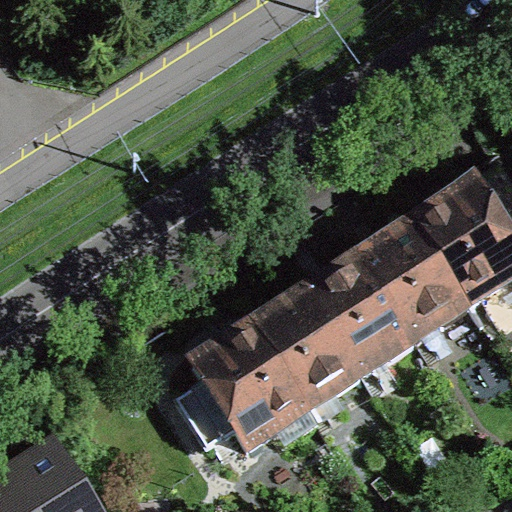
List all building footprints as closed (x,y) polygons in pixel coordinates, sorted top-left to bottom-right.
[(511,221),(511,193),(499,173),(424,220),(415,226),(469,311),(481,303),(511,283),(511,244),(502,228),(511,221)] [(361,261),(415,345),(469,311),(415,226),(369,256),(361,261)] [(336,273),(332,280),(314,291),(307,296),(361,380),(415,345),(361,261),(358,263),(350,263),(342,267),(336,273)] [(361,380),(307,296),(260,326),(253,330),(308,415),(361,380)] [(235,435),(247,454),(308,415),(253,330),(227,347),(220,336),(205,346),(190,355),(197,366),(192,369),(204,388),(176,406),(207,453),(235,435)] [(26,468),(25,466),(8,477),(2,481),(22,511),(94,511),(54,450),(26,468)] [(0,511),(22,511),(2,481),(0,482),(0,511)]
